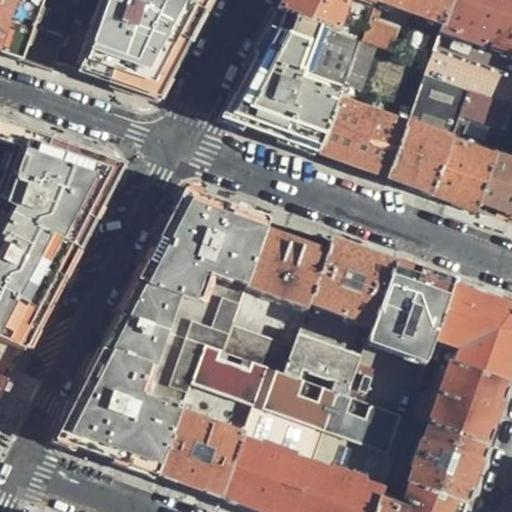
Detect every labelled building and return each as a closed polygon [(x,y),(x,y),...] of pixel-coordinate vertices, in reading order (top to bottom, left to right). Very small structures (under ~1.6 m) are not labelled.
[(0,0),(0,54),(53,73),(57,61),(76,6),(56,0),(0,0)] [(139,90),(167,85),(196,25),(208,0),(77,0),(76,6),(57,61),(84,70),(139,90)] [(287,0),(279,15),(333,33),(344,0),(365,0),(374,3),(375,0),(287,0)] [(375,0),(441,25),(450,0),(375,0)] [(511,0),(450,0),(441,25),(424,75),(469,92),(511,107),(511,0)] [(333,33),(279,15),(254,64),(234,102),(240,127),(317,154),(337,102),(344,84),(360,42),(333,33)] [(368,19),(360,42),(375,48),(388,53),(398,31),(368,19)] [(375,48),(360,42),(344,84),(360,88),(375,48)] [(406,126),(386,179),(421,192),(432,196),(452,141),(461,116),(469,92),(424,75),(406,126)] [(505,131),(511,109),(511,107),(469,92),(461,116),(505,131)] [(337,102),(317,154),(352,167),(386,179),(406,126),(337,102)] [(0,341),(25,351),(50,302),(83,237),(109,187),(99,161),(51,144),(0,125),(0,341)] [(452,141),(432,196),(440,198),(477,212),(480,202),(496,156),(452,141)] [(511,161),(496,156),(480,202),(501,210),(507,212),(511,213),(511,161)] [(264,232),(268,220),(205,196),(177,203),(153,250),(103,346),(64,423),(74,447),(108,459),(142,471),(156,476),(177,415),(188,385),(202,345),(221,352),(231,326),(243,289),(264,232)] [(307,305),(326,255),(272,235),(264,232),(243,289),(305,312),(307,305)] [(372,329),(395,265),(363,253),(331,242),(326,255),(307,305),(372,329)] [(429,357),(454,286),(416,272),(395,265),(372,329),(362,359),(348,398),(403,418),(407,419),(429,357)] [(511,306),(496,301),(454,286),(429,357),(506,386),(511,370),(511,306)] [(292,347),(231,326),(221,352),(264,367),(282,374),(292,347)] [(328,390),(335,393),(348,398),(362,359),(296,337),(292,347),(282,374),(299,380),(302,374),(330,384),(328,390)] [(264,367),(221,352),(202,345),(188,385),(249,406),(264,367)] [(506,386),(429,357),(407,419),(427,426),(484,447),(495,416),(506,386)] [(238,437),(216,498),(253,511),(256,511),(293,511),(335,393),(328,390),(299,380),(282,374),(264,367),(249,406),(238,437)] [(0,379),(0,399),(9,383),(0,379)] [(373,511),(377,502),(398,442),(394,440),(403,418),(348,398),(335,393),(293,511),(373,511)] [(177,415),(156,476),(186,487),(216,498),(238,437),(177,415)] [(406,488),(462,508),(473,477),(484,447),(427,426),(404,486),(406,488)] [(460,511),(462,508),(406,488),(398,510),(377,502),(373,511),(460,511)]
